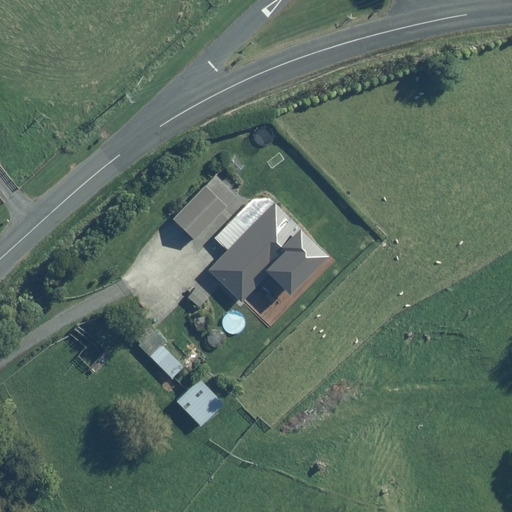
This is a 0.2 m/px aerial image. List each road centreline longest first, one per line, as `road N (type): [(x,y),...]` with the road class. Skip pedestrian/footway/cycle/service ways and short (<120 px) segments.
road 1 (unclassified): [(139,140),(254,75),(457,15)]
road 2 (unclassified): [(139,140),(276,0)]
road 3 (unclassified): [(0,258),(139,140)]
